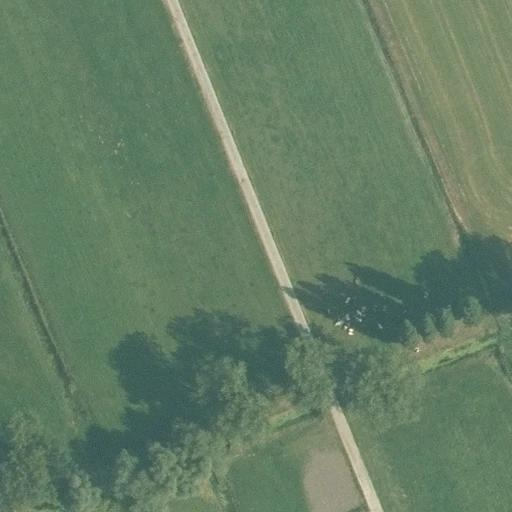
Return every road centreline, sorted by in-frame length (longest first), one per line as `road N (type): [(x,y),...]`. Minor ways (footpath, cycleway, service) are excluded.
road 1 (track): [(374,511),(169,0)]
road 2 (track): [(511,318),(0,506)]
